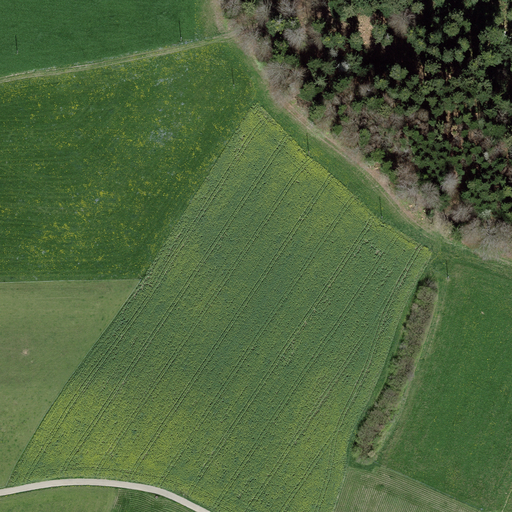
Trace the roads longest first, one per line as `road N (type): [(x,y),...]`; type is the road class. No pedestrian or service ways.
road 1 (track): [(511,225),(469,232),(445,223),(371,145),(299,37),(287,0)]
road 2 (track): [(277,0),(224,36),(0,81)]
road 3 (track): [(201,511),(157,489),(55,482),(0,490)]
